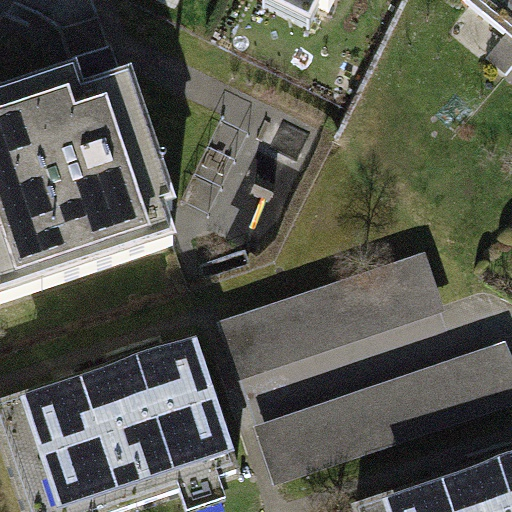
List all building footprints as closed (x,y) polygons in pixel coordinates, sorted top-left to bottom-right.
[(358,0),(253,0),(339,41),(358,0)] [(511,0),(473,0),(465,10),(511,48),(511,47),(511,0)] [(67,86),(0,108),(0,315),(205,248),(143,62),(67,86)] [(261,374),(449,307),(429,253),(242,320),(261,374)] [(221,347),(10,413),(40,511),(160,511),(190,503),(192,511),(238,511),(250,508),(244,487),(262,481),(221,347)] [(511,511),(511,470),(376,511),(511,511)]
